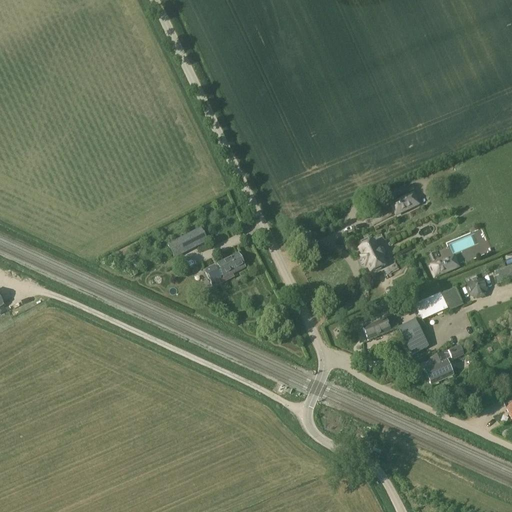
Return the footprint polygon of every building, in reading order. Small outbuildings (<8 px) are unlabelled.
[(395,218),(419,206),(413,193),(388,206),(395,218)] [(201,228),(187,235),(194,250),(208,243),(201,228)] [(385,266),(384,263),(382,259),(383,258),(384,257),(384,256),(384,254),(382,251),(381,250),(379,249),(377,250),(374,243),(370,245),(367,240),(361,243),(363,248),(359,250),(363,257),(361,258),(365,266),(367,265),(371,273),(375,271),(376,272),(382,269),(381,268),(385,266)] [(245,268),(238,254),(218,265),(219,267),(216,268),(215,266),(206,271),(213,285),(216,283),(217,286),(234,277),(233,274),(245,268)] [(442,263),(434,266),(438,276),(446,273),(456,269),(452,259),(442,263)] [(492,267),(497,284),(511,279),(511,265),(501,269),(500,265),(492,267)] [(476,276),(465,280),(467,288),(467,289),(469,296),(476,299),(484,298),(487,290),(485,283),(478,280),(476,276)] [(440,294),(414,306),(420,318),(422,323),(448,311),(449,313),(463,307),(455,290),(441,296),(440,294)] [(394,316),(385,320),(363,330),(368,342),(399,328),(394,316)] [(412,357),(429,348),(415,322),(398,330),(412,357)] [(432,367),(423,371),(431,388),(453,377),(446,361),(451,359),(452,362),(464,356),(459,347),(429,360),(432,367)]
